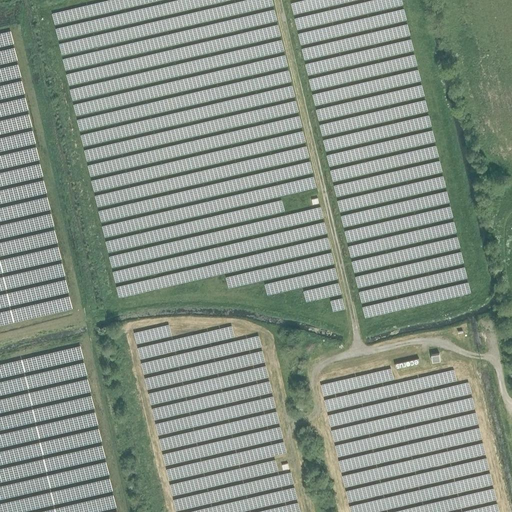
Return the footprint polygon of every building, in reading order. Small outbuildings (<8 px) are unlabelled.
[(396,185),(339,202),(350,242),(374,235),(373,229),(377,228),(366,225),(367,229),(371,227),(370,234),(361,228),(351,230),(347,227),(395,213),(388,208),(387,210),(383,207),(379,213),(375,211),(375,213),(371,211),(368,212),(367,208),(366,213),(364,212),(362,220),(359,209),(405,196),(403,194),(402,191),(405,187),(396,185)] [(337,188),(337,195),(347,195),(347,187),(337,188)] [(351,244),(360,286),(374,283),(371,272),(374,271),(373,263),(370,264),(368,253),(370,252),(368,243),(357,245),(357,243),(351,244)] [(365,306),(366,315),(388,313),(387,307),(374,308),(374,306),(365,306)] [(432,362),(440,361),(439,353),(431,354),(432,362)] [(327,399),(343,471),(364,466),(362,456),(367,457),(360,453),(371,447),(372,443),(362,438),(367,439),(368,434),(373,435),(373,426),(376,430),(381,429),(371,424),(371,423),(376,412),(369,411),(368,408),(372,407),(366,407),(365,404),(359,407),(355,400),(343,402),(340,401),(337,402),(335,397),(334,403),(332,399),(327,399)]
